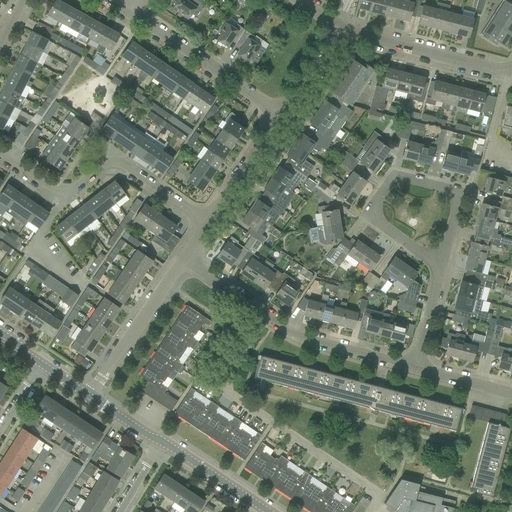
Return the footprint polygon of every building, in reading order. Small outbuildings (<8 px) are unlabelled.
[(47,15),(58,22),(67,6),(56,0),(47,15)] [(184,0),(177,0),(173,7),(179,11),(178,13),(188,20),(193,12),(197,15),(204,6),(195,0),(190,0),(188,3),(184,0)] [(360,0),(358,9),(359,9),(359,8),(370,11),(373,0),(360,0)] [(373,0),(370,11),(371,12),(370,12),(371,13),(371,12),(383,15),(386,0),(373,0)] [(400,1),(396,0),(386,0),(383,15),(383,16),(384,15),(395,18),(400,1)] [(414,18),(415,18),(415,17),(418,6),(419,0),(408,0),(408,3),(400,1),(395,18),(395,19),(396,19),(396,18),(408,21),(408,22),(410,16),(414,17),(414,18)] [(511,6),(509,4),(508,5),(502,1),(481,34),(480,34),(480,35),(483,36),(483,37),(495,45),(497,42),(503,46),(503,45),(501,44),(505,38),(507,40),(510,35),(508,33),(511,28),(511,6)] [(257,3),(251,9),(256,14),(261,8),(257,3)] [(431,27),(443,30),(443,31),(448,13),(449,6),(437,3),(435,9),(431,27),(430,28),(431,28),(431,27)] [(66,32),(69,28),(68,27),(77,12),(67,6),(58,22),(62,24),(60,28),(60,29),(66,32)] [(419,24),(431,27),(435,9),(423,6),(422,7),(418,6),(415,17),(420,18),(418,25),(419,24)] [(257,16),(264,21),(270,13),(263,8),(257,16)] [(69,28),(79,33),(87,18),(77,12),(68,27),(69,28)] [(448,13),(443,31),(444,30),(455,34),(460,16),(448,13)] [(460,16),(455,34),(456,35),(456,34),(468,37),(467,38),(468,38),(473,19),(467,18),(460,16)] [(87,18),(79,33),(89,39),(98,24),(87,18)] [(221,35),(216,41),(218,41),(217,42),(221,45),(222,44),(227,48),(232,39),(238,43),(245,31),(237,25),(234,29),(226,23),(219,33),(221,35)] [(108,29),(98,24),(89,39),(100,45),(108,29)] [(49,38),(52,33),(36,25),(34,30),(42,35),(49,38)] [(108,29),(100,45),(96,53),(102,56),(106,48),(111,51),(119,35),(108,29)] [(243,46),(237,55),(241,57),(240,58),(244,61),(245,60),(247,62),(249,59),(256,64),(266,49),(269,46),(256,37),(255,38),(245,31),(238,43),(243,46)] [(26,44),(41,52),(47,41),(32,33),(26,44)] [(66,41),(63,45),(70,49),(73,44),(66,41)] [(132,64),(142,50),(131,43),(122,57),(132,64)] [(21,55),(36,63),(41,52),(26,44),(21,55)] [(70,49),(82,55),(84,50),(73,44),(70,49)] [(132,64),(143,71),(152,57),(142,50),(132,64)] [(36,63),(21,55),(15,66),(30,74),(36,63)] [(69,67),(73,70),(81,59),(76,56),(69,67)] [(92,61),(85,57),(82,62),(89,66),(92,61)] [(153,78),(162,64),(152,57),(143,71),(139,76),(137,79),(142,83),(148,74),(153,78)] [(103,76),(106,71),(100,67),(92,61),(89,66),(103,76)] [(331,92),(349,104),(372,71),(374,73),(375,73),(372,71),(372,70),(360,62),(358,65),(352,61),(354,63),(350,68),(348,67),(345,71),(347,73),(343,79),(341,77),(338,82),(340,83),(336,89),(334,87),(331,92)] [(153,78),(163,85),(172,71),(162,64),(153,78)] [(9,77),(24,85),(27,81),(30,74),(15,66),(9,77)] [(66,80),(73,70),(69,67),(62,77),(66,80)] [(384,78),(382,87),(388,88),(395,90),(399,72),(399,73),(387,70),(387,69),(384,78)] [(172,71),(163,85),(161,88),(171,95),(183,78),(172,71)] [(399,72),(395,90),(407,93),(412,75),(411,75),(411,76),(399,73),(399,72)] [(412,75),(407,93),(418,96),(417,102),(422,103),(427,83),(423,82),(424,79),(424,78),(423,79),(412,76),(412,75)] [(18,96),(24,85),(9,77),(3,89),(18,96)] [(59,91),(66,80),(62,77),(61,77),(54,87),(59,91)] [(118,86),(121,82),(117,79),(114,77),(111,81),(117,86),(118,86)] [(193,85),(183,78),(171,95),(173,92),(183,99),(193,85)] [(435,81),(434,81),(434,83),(430,98),(426,97),(424,103),(434,106),(435,101),(442,103),(447,84),(446,85),(435,82),(435,81)] [(430,81),(426,97),(430,98),(434,83),(430,81)] [(118,86),(123,90),(126,86),(121,82),(118,86)] [(59,91),(54,87),(49,84),(42,95),(52,101),(59,91)] [(442,103),(441,110),(447,111),(448,105),(455,106),(460,88),(459,88),(447,85),(447,84),(442,103)] [(183,99),(193,106),(203,92),(193,85),(183,99)] [(377,104),(381,88),(376,86),(369,111),(375,113),(377,104)] [(460,88),(455,106),(467,110),(472,91),(471,92),(460,89),(460,88)] [(0,95),(0,100),(13,108),(13,107),(20,111),(22,108),(23,106),(26,100),(24,99),(18,96),(3,89),(0,95)] [(137,100),(141,95),(135,91),(131,96),(137,100)] [(472,91),(467,110),(480,113),(481,108),(493,111),(493,110),(496,98),(484,95),(485,94),(484,94),(484,95),(472,92),(472,91)] [(203,92),(193,106),(199,110),(195,115),(200,119),(208,107),(214,99),(203,92)] [(141,95),(137,100),(144,105),(147,100),(141,95)] [(133,107),(136,102),(129,98),(126,102),(133,107)] [(13,108),(0,100),(0,114),(7,118),(13,108)] [(40,107),(45,111),(49,105),(44,101),(40,107)] [(317,112),(330,121),(334,115),(340,120),(344,115),(347,117),(351,112),(340,104),(336,110),(324,101),(317,112)] [(142,107),(136,102),(133,107),(139,112),(142,107)] [(148,107),(158,114),(161,109),(151,103),(148,107)] [(377,104),(375,113),(382,114),(383,111),(384,111),(385,106),(383,105),(377,104)] [(218,108),(214,105),(205,118),(209,121),(218,108)] [(511,106),(507,105),(503,120),(501,120),(499,127),(511,130),(511,133),(511,135),(511,134),(511,106)] [(33,118),(38,121),(45,111),(40,108),(36,114),(33,118)] [(51,118),(53,115),(56,111),(51,108),(46,115),(51,118)] [(161,109),(158,114),(165,119),(168,114),(161,109)] [(153,121),(157,117),(150,112),(147,117),(153,121)] [(318,137),(329,145),(333,139),(329,137),(333,132),(326,127),(330,121),(317,112),(309,123),(321,131),(318,137)] [(100,123),(102,120),(92,113),(90,117),(100,123)] [(223,130),(236,139),(244,129),(236,124),(240,119),(231,113),(229,114),(225,120),(225,122),(227,124),(223,130)] [(46,115),(42,121),(46,125),(51,118),(46,115)] [(66,129),(81,139),(88,129),(68,115),(65,120),(70,124),(66,129)] [(101,131),(111,138),(121,124),(111,117),(110,117),(101,131)] [(160,125),(163,121),(157,117),(153,121),(160,125)] [(205,128),(209,121),(205,118),(200,125),(205,128)] [(175,119),(171,124),(178,128),(182,124),(175,119)] [(31,132),(35,125),(31,122),(26,128),(31,132)] [(121,124),(111,138),(121,145),(131,131),(121,124)] [(178,128),(189,136),(192,131),(182,124),(178,128)] [(395,137),(401,139),(404,127),(399,125),(395,137)] [(74,149),(81,139),(66,129),(62,126),(55,136),(74,149)] [(174,135),(177,131),(170,126),(167,131),(174,135)] [(401,139),(408,141),(411,128),(404,127),(401,139)] [(20,133),(14,141),(21,146),(31,132),(26,128),(22,134),(20,133)] [(41,132),(36,129),(32,135),(36,139),(41,132)] [(429,165),(433,151),(437,152),(438,150),(440,150),(445,131),(440,129),(437,139),(436,138),(434,143),(433,142),(429,145),(429,147),(429,148),(420,146),(417,161),(424,163),(429,165)] [(229,150),(236,139),(223,130),(215,140),(229,150)] [(132,152),(141,138),(131,131),(121,145),(132,152)] [(180,140),(183,135),(177,131),(174,135),(180,140)] [(445,131),(440,150),(441,149),(447,151),(451,133),(445,131)] [(195,132),(191,138),(195,142),(200,136),(195,132)] [(374,132),(363,148),(368,151),(381,161),(385,155),(386,155),(389,150),(377,141),(380,137),(374,132)] [(294,145),(307,154),(312,148),(318,153),(321,148),(325,150),(329,145),(318,137),(314,142),(302,134),(294,145)] [(24,147),(32,153),(40,141),(36,139),(32,135),(24,147)] [(48,146),(66,159),(74,149),(55,136),(54,136),(47,146),(48,146)] [(151,145),(141,138),(132,152),(142,159),(151,145)] [(195,142),(191,138),(186,145),(191,148),(195,142)] [(209,150),(222,160),(229,150),(215,140),(209,150)] [(417,161),(420,146),(407,142),(403,158),(409,159),(417,161)] [(151,145),(142,159),(152,166),(162,152),(151,145)] [(295,170),(306,177),(313,167),(304,160),(307,154),(294,145),(287,156),(299,164),(295,170)] [(459,155),(455,171),(462,173),(462,174),(468,175),(470,169),(476,171),(479,158),(482,147),(476,145),(473,159),(459,155)] [(48,146),(40,157),(45,160),(59,170),(66,159),(48,146)] [(355,167),(359,162),(341,149),(337,154),(345,159),(355,167)] [(201,161),(215,170),(222,160),(209,150),(201,161)] [(376,167),(381,161),(368,151),(360,162),(373,172),(377,167),(376,167)] [(152,166),(162,174),(172,160),(162,152),(152,166)] [(446,152),(444,158),(442,168),(447,170),(448,169),(455,171),(459,155),(446,152)] [(182,162),(186,157),(181,153),(177,159),(182,162)] [(182,162),(177,159),(165,176),(170,179),(182,162)] [(341,164),(351,172),(355,167),(345,159),(341,164)] [(194,171),(208,180),(215,170),(201,161),(194,171)] [(272,177),(285,187),(289,181),(295,185),(299,181),(302,183),(306,177),(295,170),(291,175),(279,167),(272,177)] [(201,191),(208,180),(194,171),(187,181),(201,191)] [(366,182),(358,176),(352,173),(344,183),(357,193),(362,187),(366,182)] [(494,175),(493,179),(489,179),(487,186),(486,186),(485,192),(494,195),(501,196),(502,191),(505,192),(506,189),(510,186),(511,179),(494,175)] [(276,197),(272,203),(283,210),(287,204),(284,202),(287,197),(281,193),(285,187),(272,177),(264,189),(276,197)] [(105,189),(115,203),(125,195),(114,182),(105,189)] [(315,187),(331,199),(335,195),(337,196),(350,205),(353,200),(353,199),(357,193),(344,183),(340,190),(333,184),(329,190),(318,182),(315,187)] [(0,195),(0,201),(8,207),(17,193),(7,186),(0,195)] [(328,204),(331,199),(315,187),(311,192),(328,204)] [(105,189),(95,197),(105,211),(115,203),(105,189)] [(15,219),(28,200),(17,193),(8,207),(5,212),(15,219)] [(105,211),(95,197),(85,205),(95,218),(105,211)] [(511,199),(503,197),(501,203),(511,205),(511,199)] [(130,220),(136,211),(142,203),(136,199),(129,210),(129,211),(125,217),(130,220)] [(24,226),(38,207),(28,200),(15,219),(24,226)] [(256,200),(249,211),(262,220),(266,214),(273,219),(276,214),(279,216),(283,210),(272,203),(268,208),(256,200)] [(480,210),(479,217),(495,222),(497,215),(503,217),(509,219),(510,212),(511,212),(511,210),(511,205),(501,203),(491,200),(489,206),(481,204),(480,210)] [(145,205),(144,204),(134,220),(144,227),(154,212),(144,206),(145,205)] [(85,205),(75,213),(86,226),(85,226),(89,231),(90,232),(100,224),(95,218),(85,205)] [(323,226),(339,224),(337,216),(338,216),(337,210),(330,212),(329,205),(318,207),(319,214),(321,213),(323,226)] [(38,207),(28,221),(38,228),(43,223),(48,214),(38,207)] [(262,220),(249,211),(241,222),(249,227),(253,230),(249,235),(251,236),(256,240),(260,243),(261,243),(264,238),(261,235),(264,230),(262,229),(266,223),(262,220)] [(155,212),(154,212),(144,227),(155,234),(165,220),(155,213),(155,212)] [(85,226),(86,226),(75,213),(65,220),(80,239),(89,231),(85,226)] [(130,220),(125,217),(119,227),(123,230),(130,220)] [(493,229),(495,222),(479,217),(477,225),(476,225),(475,231),(484,233),(489,235),(488,241),(503,245),(505,239),(500,237),(500,236),(496,235),(497,230),(493,229)] [(155,234),(150,241),(170,254),(180,240),(171,234),(176,227),(176,226),(175,227),(165,220),(166,219),(165,219),(165,220),(155,234)] [(80,239),(65,220),(55,228),(66,241),(70,247),(80,239)] [(340,232),(339,224),(323,226),(317,228),(319,242),(324,245),(331,244),(330,239),(342,237),(341,231),(340,232)] [(115,241),(123,230),(119,227),(111,238),(115,241)] [(135,240),(125,232),(122,237),(132,245),(135,240)] [(4,234),(1,239),(11,246),(17,237),(11,233),(8,237),(4,234)] [(237,268),(248,251),(252,245),(256,240),(251,236),(243,247),(237,243),(237,242),(231,237),(227,243),(217,257),(230,266),(233,261),(238,265),(237,267),(237,268)] [(21,253),(25,248),(20,245),(23,240),(17,237),(11,246),(21,253)] [(106,244),(111,248),(115,241),(111,238),(106,244)] [(135,240),(132,245),(143,252),(146,247),(145,246),(136,240),(135,240)] [(344,260),(355,267),(367,249),(361,245),(362,245),(357,241),(353,246),(348,242),(341,253),(341,252),(333,263),(339,267),(344,260)] [(503,245),(488,241),(486,247),(471,243),(470,249),(468,256),(485,261),(487,251),(488,251),(501,254),(503,245)] [(0,248),(7,254),(10,249),(1,242),(0,242),(0,248)] [(113,250),(117,254),(122,248),(117,244),(113,250)] [(7,254),(9,255),(14,259),(17,254),(10,249),(7,254)] [(333,263),(341,252),(336,249),(328,259),(333,263)] [(374,254),(367,249),(355,267),(358,262),(370,270),(379,257),(374,254)] [(117,254),(113,250),(108,257),(113,260),(117,254)] [(130,262),(145,272),(144,271),(151,262),(152,262),(137,251),(130,262)] [(259,258),(248,251),(237,268),(239,265),(244,269),(241,273),(252,281),(262,267),(256,262),(259,258)] [(105,257),(100,254),(96,259),(101,263),(105,257)] [(466,264),(464,269),(470,271),(469,277),(478,280),(478,279),(493,283),(495,277),(484,275),(481,274),(483,269),(485,261),(468,256),(467,264),(466,264)] [(391,275),(396,279),(404,266),(399,262),(399,261),(394,258),(380,278),(386,282),(391,275)] [(96,259),(88,271),(92,276),(101,263),(96,259)] [(27,260),(24,266),(31,270),(34,265),(27,260)] [(270,291),(271,291),(282,274),(272,268),(275,264),(268,260),(263,267),(262,267),(252,281),(264,289),(267,285),(272,288),(270,291)] [(145,272),(130,262),(122,272),(138,283),(137,282),(144,272),(145,273),(145,272)] [(98,271),(103,274),(107,269),(102,265),(98,271)] [(404,266),(396,279),(407,287),(405,296),(403,295),(397,297),(396,300),(399,301),(403,302),(404,298),(416,301),(418,295),(417,295),(418,293),(420,286),(412,280),(416,274),(411,270),(411,271),(404,266)] [(42,270),(38,268),(33,275),(43,283),(45,280),(48,275),(42,270)] [(118,269),(111,279),(130,293),(137,283),(138,283),(122,272),(118,269)] [(98,271),(91,282),(96,285),(103,274),(98,271)] [(369,272),(361,282),(366,286),(374,276),(369,272)] [(283,273),(282,274),(271,291),(273,288),(278,292),(275,296),(288,305),(298,291),(290,286),(295,280),(283,273)] [(48,275),(45,280),(42,284),(52,291),(58,282),(48,275)] [(366,286),(371,290),(379,280),(374,276),(366,286)] [(110,279),(103,290),(123,304),(122,303),(129,293),(130,294),(130,293),(111,279),(110,279)] [(460,287),(458,295),(480,300),(483,287),(491,290),(493,283),(478,279),(478,280),(477,285),(461,281),(460,287)] [(68,289),(58,282),(52,291),(62,298),(65,293),(68,289)] [(337,292),(337,289),(338,287),(325,284),(324,289),(337,292)] [(338,287),(337,289),(349,292),(350,287),(338,284),(338,287)] [(511,289),(505,287),(503,295),(509,297),(511,289)] [(19,295),(9,288),(0,301),(0,302),(10,309),(19,295)] [(65,293),(62,298),(60,301),(70,307),(78,295),(68,289),(65,293)] [(80,299),(85,302),(89,295),(84,292),(81,297),(80,299)] [(306,293),(297,307),(305,312),(304,315),(316,319),(320,304),(308,301),(310,295),(306,293)] [(29,302),(19,295),(10,309),(20,316),(29,302)] [(465,311),(464,317),(466,318),(469,319),(470,319),(471,319),(488,324),(489,324),(490,319),(491,315),(480,312),(483,301),(480,301),(480,300),(458,295),(456,302),(454,308),(465,311)] [(320,304),(316,319),(328,322),(332,307),(326,305),(328,299),(322,297),(320,304)] [(104,298),(96,309),(112,320),(111,319),(118,309),(119,310),(119,309),(104,298)] [(399,301),(399,303),(415,307),(416,301),(404,298),(403,302),(399,301)] [(80,299),(76,305),(81,308),(85,302),(80,299)] [(29,302),(20,316),(31,323),(44,303),(39,300),(35,306),(29,302)] [(357,311),(363,313),(364,309),(366,301),(360,300),(357,311)] [(332,307),(328,322),(341,325),(346,304),(341,302),(339,309),(332,307)] [(399,303),(397,309),(413,313),(415,307),(399,303)] [(346,304),(341,325),(353,328),(357,314),(345,310),(346,304)] [(178,317),(178,318),(198,331),(201,326),(199,325),(201,323),(204,325),(204,324),(208,327),(211,322),(186,306),(181,313),(184,315),(181,319),(178,317)] [(50,316),(40,309),(31,323),(41,330),(50,316)] [(112,320),(96,309),(89,320),(105,330),(104,330),(111,320),(112,320)] [(366,327),(365,331),(377,335),(382,313),(364,309),(363,313),(360,326),(366,327)] [(51,337),(61,323),(50,316),(54,310),(41,330),(51,337)] [(66,320),(71,323),(76,316),(71,313),(66,320)] [(389,315),(382,313),(377,335),(390,338),(393,323),(387,322),(388,318),(389,315)] [(462,324),(464,317),(453,314),(451,321),(460,324),(462,324)] [(170,329),(195,346),(198,342),(194,339),(195,338),(192,336),(193,334),(195,336),(198,331),(178,318),(181,320),(178,324),(175,322),(170,329)] [(66,320),(63,326),(67,329),(71,323),(66,320)] [(89,320),(82,330),(97,341),(98,341),(97,340),(104,330),(105,331),(105,330),(89,320)] [(393,324),(393,323),(390,338),(402,341),(403,335),(411,337),(414,326),(406,324),(394,321),(393,324)] [(488,324),(486,330),(487,330),(493,332),(495,325),(489,324),(488,324)] [(492,339),(489,351),(501,355),(497,368),(510,372),(511,365),(511,349),(508,348),(508,349),(497,346),(498,341),(501,327),(495,325),(493,332),(491,339),(492,339)] [(63,326),(55,339),(61,343),(68,333),(67,329),(63,326)] [(193,350),(195,346),(170,329),(166,336),(168,338),(166,342),(163,341),(182,354),(186,349),(184,348),(185,346),(188,348),(189,347),(193,350)] [(82,330),(70,347),(81,355),(85,349),(90,352),(90,351),(96,341),(97,341),(82,330)] [(475,348),(489,351),(492,339),(491,339),(493,332),(487,330),(485,337),(484,337),(483,343),(472,340),(470,346),(462,344),(458,358),(472,362),(475,348)] [(445,355),(458,358),(462,344),(464,337),(464,336),(455,333),(455,335),(448,333),(446,339),(440,337),(438,346),(447,349),(445,355)] [(155,352),(180,369),(183,365),(179,362),(176,359),(177,358),(179,359),(182,354),(163,341),(165,343),(163,347),(160,345),(155,352)] [(180,369),(155,352),(150,360),(153,361),(150,366),(147,364),(167,377),(170,372),(168,371),(169,369),(173,372),(173,371),(177,373),(180,369)] [(82,358),(77,365),(83,369),(88,362),(82,358)] [(443,425),(442,428),(443,428),(444,425),(449,426),(448,429),(456,431),(460,414),(453,412),(454,409),(442,406),(441,409),(427,405),(428,402),(416,399),(415,402),(401,398),(401,396),(390,393),(389,395),(382,393),(383,391),(371,388),(370,390),(356,386),(356,384),(345,381),(344,383),(329,379),(330,377),(319,374),(318,376),(303,372),(304,370),(293,367),(292,369),(277,366),(278,363),(267,360),(266,363),(258,361),(254,378),(262,381),(263,377),(268,379),(267,382),(268,379),(273,380),(272,383),(371,409),(370,413),(377,415),(378,411),(437,427),(438,423),(443,425)] [(167,377),(147,364),(150,366),(147,370),(144,369),(139,376),(147,381),(152,385),(157,388),(162,391),(164,392),(167,388),(163,386),(164,385),(160,383),(162,381),(163,382),(167,377)] [(147,381),(141,391),(146,395),(152,385),(147,381)] [(152,385),(146,395),(151,398),(157,388),(152,385)] [(157,388),(151,398),(156,401),(162,391),(157,388)] [(186,421),(186,422),(199,402),(202,397),(195,392),(191,389),(183,399),(174,414),(181,419),(183,416),(188,419),(186,421)] [(162,391),(156,401),(160,405),(167,394),(164,392),(162,391)] [(167,394),(160,405),(165,408),(172,398),(167,394)] [(34,410),(44,417),(54,403),(44,396),(34,410)] [(172,398),(165,408),(170,411),(177,401),(172,398)] [(199,402),(186,422),(188,419),(192,422),(190,425),(197,429),(214,404),(210,402),(207,405),(204,408),(203,407),(204,405),(199,402)] [(54,403),(44,417),(48,420),(45,425),(50,429),(54,423),(63,409),(54,403)] [(206,431),(211,434),(222,417),(226,412),(218,407),(214,404),(197,429),(205,434),(206,431)] [(468,418),(480,421),(483,408),(471,405),(468,418)] [(483,408),(480,421),(485,422),(489,410),(483,408)] [(54,423),(63,430),(73,415),(63,409),(54,423)] [(489,410),(485,422),(487,423),(491,424),(494,412),(489,410)] [(211,434),(209,437),(211,434),(215,437),(214,440),(221,445),(237,420),(233,417),(226,412),(222,417),(211,434)] [(494,412),(491,424),(497,425),(500,413),(494,412)] [(500,413),(497,425),(503,427),(506,415),(500,413)] [(63,430),(73,436),(83,422),(73,415),(63,430)] [(29,419),(24,426),(30,429),(34,422),(29,419)] [(237,420),(221,445),(228,450),(230,447),(234,450),(232,453),(245,433),(241,430),(239,431),(238,430),(240,427),(239,426),(241,423),(237,420)] [(82,443),(92,428),(83,422),(73,436),(82,443)] [(491,424),(487,423),(472,483),(475,484),(473,489),(490,494),(491,490),(489,489),(493,472),(496,473),(499,461),(496,461),(500,446),(503,447),(506,435),(503,434),(505,427),(503,427),(497,425),(491,424)] [(43,428),(39,435),(44,438),(48,432),(43,428)] [(92,449),(96,443),(102,435),(92,428),(82,443),(92,449)] [(249,428),(245,433),(232,453),(234,450),(239,453),(237,456),(244,461),(251,450),(261,436),(257,433),(256,433),(249,428)] [(22,429),(16,439),(30,449),(37,439),(22,429)] [(48,432),(44,438),(49,442),(53,435),(48,432)] [(105,438),(97,449),(102,452),(113,459),(127,467),(133,456),(120,448),(111,442),(105,438)] [(30,449),(16,439),(10,449),(24,458),(30,449)] [(58,447),(64,450),(68,444),(63,440),(58,447)] [(256,476),(269,456),(264,453),(263,455),(262,453),(264,450),(263,450),(265,446),(261,443),(244,468),(252,473),(254,470),(258,473),(256,476)] [(68,444),(64,450),(68,453),(73,447),(68,444)] [(10,449),(4,459),(18,468),(24,458),(10,449)] [(39,454),(46,459),(49,453),(42,449),(39,454)] [(97,449),(91,460),(95,463),(99,457),(110,464),(107,469),(112,472),(120,477),(127,467),(113,459),(102,452),(97,449)] [(82,453),(79,459),(84,462),(88,456),(82,453)] [(43,464),(46,459),(39,454),(35,459),(43,464)] [(269,456),(256,476),(258,473),(263,476),(261,479),(268,484),(285,459),(280,456),(278,460),(277,459),(275,462),(273,461),(274,459),(269,456)] [(4,459),(0,464),(0,470),(12,478),(18,468),(4,459)] [(279,491),(293,472),(288,468),(286,470),(285,469),(287,466),(286,465),(289,461),(285,459),(268,484),(275,488),(277,486),(281,488),(279,491)] [(71,461),(67,467),(77,474),(81,467),(71,461)] [(83,473),(89,477),(91,478),(97,469),(89,463),(83,473)] [(67,467),(63,473),(73,480),(77,474),(67,467)] [(284,494),(291,499),(308,474),(304,472),(303,472),(296,467),(293,472),(279,491),(279,492),(281,489),(286,492),(284,494)] [(29,468),(26,473),(33,478),(37,473),(29,468)] [(0,483),(6,488),(12,478),(0,470),(0,483)] [(103,472),(97,482),(112,491),(118,481),(110,476),(103,472)] [(30,483),(33,478),(26,473),(23,478),(30,483)] [(63,473),(59,479),(69,486),(73,480),(63,473)] [(86,482),(89,477),(83,473),(80,478),(86,482)] [(308,474),(291,499),(298,504),(300,501),(304,504),(316,487),(319,482),(312,477),(308,474)] [(164,495),(173,482),(163,475),(154,488),(164,495)] [(59,479),(55,486),(65,492),(69,486),(59,479)] [(452,511),(453,509),(452,508),(453,506),(454,507),(455,502),(447,499),(446,502),(441,500),(442,498),(423,493),(425,488),(418,486),(419,484),(418,484),(400,480),(384,504),(395,511),(452,511)] [(106,501),(112,491),(97,482),(91,492),(106,501)] [(164,495),(174,502),(183,489),(173,482),(164,495)] [(55,486),(51,492),(61,498),(65,492),(55,486)] [(14,493),(15,493),(21,497),(25,492),(18,487),(14,493)] [(73,487),(70,492),(77,496),(80,491),(73,487)] [(304,504),(302,507),(303,507),(304,504),(309,507),(307,510),(309,511),(315,511),(331,490),(327,487),(324,491),(323,490),(321,494),(319,493),(321,491),(316,487),(304,504)] [(183,489),(174,502),(184,509),(193,496),(183,489)] [(331,490),(315,511),(332,511),(339,503),(342,498),(335,493),(331,490)] [(51,492),(47,498),(57,505),(61,498),(51,492)] [(77,496),(70,492),(66,497),(73,502),(77,496)] [(86,502),(100,511),(106,501),(91,492),(86,502)] [(21,497),(15,493),(12,497),(18,502),(21,497)] [(189,511),(197,511),(204,503),(193,496),(184,509),(189,511)] [(47,498),(43,504),(53,511),(57,505),(47,498)] [(152,503),(147,501),(143,508),(148,511),(152,503)] [(80,511),(99,511),(100,511),(86,502),(80,511)] [(339,503),(332,511),(350,511),(354,506),(350,503),(348,507),(347,506),(344,509),(343,508),(344,506),(339,503)]
